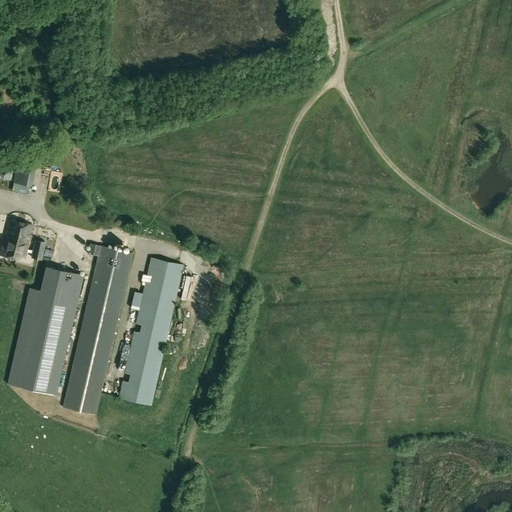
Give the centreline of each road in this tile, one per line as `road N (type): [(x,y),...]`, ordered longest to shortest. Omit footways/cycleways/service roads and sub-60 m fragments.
road 1 (track): [(511,241),(453,214),(391,165),(340,82),(340,59)]
road 2 (track): [(459,0),(340,59)]
